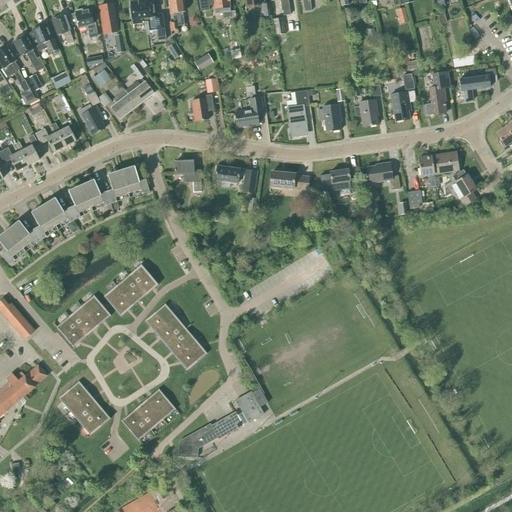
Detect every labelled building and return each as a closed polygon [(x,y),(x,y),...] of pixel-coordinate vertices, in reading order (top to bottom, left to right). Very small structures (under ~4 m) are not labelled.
[(147,1),(146,0),(143,0),(138,1),(138,2),(129,3),(132,24),(147,22),(149,32),(156,31),(157,41),(166,40),(164,30),(162,15),(154,16),(152,0),(147,1)] [(183,25),(182,12),(184,12),(181,0),(168,0),(170,14),(172,14),(174,22),(169,22),(171,32),(178,31),(177,26),(183,25)] [(229,7),(228,0),(206,0),(208,6),(213,5),(214,10),(215,14),(222,13),(223,18),(230,17),(229,12),(230,12),(229,7)] [(290,15),(287,0),(273,0),(274,1),(279,0),(282,16),(290,15)] [(302,0),(304,12),(311,11),(309,0),(302,0)] [(116,22),(113,4),(111,5),(108,4),(105,5),(99,7),(104,35),(118,33),(116,22)] [(264,17),(271,16),(269,4),(262,5),(264,17)] [(347,21),(354,19),(351,7),(344,9),(347,21)] [(69,16),(71,24),(72,26),(77,25),(78,29),(87,27),(89,38),(97,36),(94,23),(93,24),(90,10),(82,12),(81,10),(75,11),(75,13),(75,14),(69,15),(69,16)] [(71,24),(69,16),(65,18),(64,15),(58,17),(57,17),(51,19),(58,36),(63,34),(67,44),(73,42),(69,31),(70,31),(68,25),(71,24)] [(275,36),(285,34),(282,18),(273,20),(275,36)] [(51,40),(44,25),(38,27),(37,27),(32,29),(39,46),(45,43),(50,54),(50,53),(52,58),(60,54),(58,50),(59,49),(54,39),(51,40)] [(368,38),(375,37),(373,29),(366,30),(368,38)] [(123,42),(122,33),(114,35),(116,43),(123,42)] [(33,50),(25,35),(20,38),(19,37),(14,40),(14,41),(13,42),(21,56),(26,54),(34,68),(39,65),(32,51),(33,50)] [(177,59),(183,54),(176,44),(170,49),(177,59)] [(13,73),(13,74),(18,71),(19,70),(14,62),(15,61),(6,47),(1,50),(0,49),(0,62),(3,67),(1,69),(7,77),(13,73)] [(107,59),(118,58),(117,48),(105,49),(107,59)] [(231,60),(241,58),(239,49),(230,51),(231,60)] [(199,72),(213,63),(207,54),(194,62),(199,72)] [(87,66),(96,64),(94,57),(85,59),(87,66)] [(136,72),(141,78),(147,74),(142,68),(136,72)] [(472,101),(471,90),(490,88),(489,83),(496,82),(494,69),(485,71),(486,76),(458,80),(460,91),(462,91),(463,102),(465,102),(465,103),(468,102),(468,101),(472,101)] [(104,70),(93,78),(101,88),(111,80),(104,70)] [(433,115),(445,114),(443,102),(445,101),(443,89),(450,88),(448,72),(431,74),(433,88),(429,89),(431,104),(424,105),(426,116),(433,115)] [(35,91),(42,88),(36,74),(28,78),(35,91)] [(412,79),(411,74),(402,75),(405,91),(414,89),(412,79)] [(71,82),(68,75),(53,83),(56,89),(71,82)] [(207,93),(218,91),(216,77),(205,79),(207,93)] [(28,96),(22,99),(26,106),(39,100),(28,78),(23,81),(20,82),(28,96)] [(125,91),(136,106),(153,94),(144,82),(140,86),(137,82),(125,91)] [(372,97),(381,96),(379,85),(371,87),(372,97)] [(83,89),(86,95),(93,92),(89,86),(83,89)] [(337,102),(345,101),(343,89),(335,90),(337,102)] [(120,119),(136,106),(125,91),(113,100),(116,104),(111,108),(120,119)] [(291,137),(299,136),(299,133),(306,132),(303,107),(309,106),(307,91),(294,93),(296,107),(287,108),(291,137)] [(99,102),(94,92),(87,96),(92,106),(99,102)] [(395,122),(409,119),(407,105),(409,105),(407,92),(390,95),(395,122)] [(104,108),(110,103),(112,102),(105,93),(97,98),(104,108)] [(201,121),(208,120),(206,106),(213,105),(211,95),(204,96),(204,99),(191,101),(194,122),(201,120),(201,121)] [(59,110),(65,107),(59,96),(53,99),(59,110)] [(249,127),(258,125),(257,115),(263,114),(260,98),(249,100),(251,110),(234,113),(236,128),(249,126),(249,127)] [(375,116),(374,111),(377,110),(375,100),(359,103),(359,107),(354,108),(355,117),(361,116),(362,127),(377,125),(376,116),(375,116)] [(32,116),(43,111),(39,103),(28,108),(32,116)] [(340,130),(338,116),(340,116),(338,105),(322,107),(322,110),(317,111),(319,121),(324,121),(325,133),(340,130)] [(98,118),(100,117),(95,107),(91,110),(89,106),(77,112),(83,123),(85,122),(92,135),(104,129),(100,121),(98,118)] [(55,134),(62,148),(75,141),(68,127),(59,131),(55,124),(51,126),(55,134)] [(511,133),(507,127),(497,134),(507,147),(511,143),(511,133)] [(62,148),(55,134),(48,137),(44,129),(35,134),(40,145),(47,141),(53,153),(62,148)] [(20,151),(28,166),(39,160),(33,148),(38,146),(33,135),(27,138),(31,146),(23,150),(19,142),(14,144),(18,152),(20,151)] [(20,151),(18,152),(12,156),(8,148),(0,151),(0,156),(4,163),(10,160),(16,172),(28,166),(20,151)] [(434,179),(434,174),(458,170),(455,153),(418,159),(420,176),(428,175),(430,188),(435,187),(435,186),(434,179)] [(193,171),(193,162),(174,162),(175,175),(183,174),(183,182),(192,182),(193,193),(201,193),(201,182),(200,182),(200,171),(193,171)] [(392,177),(389,163),(379,165),(379,166),(367,168),(369,184),(389,181),(391,190),(399,189),(397,176),(392,177)] [(233,169),(217,166),(215,180),(237,183),(238,180),(244,181),(242,192),(254,193),(257,172),(245,170),(245,169),(233,167),(233,169)] [(121,171),(129,198),(128,194),(141,190),(142,194),(149,192),(145,179),(139,181),(134,167),(134,170),(122,173),(121,171)] [(349,180),(348,169),(330,172),(331,184),(346,181),(347,193),(357,192),(355,179),(349,180)] [(466,176),(463,170),(452,177),(464,197),(459,199),(464,206),(476,199),(472,192),(475,190),(466,176)] [(129,198),(121,171),(120,171),(121,174),(109,178),(108,175),(107,175),(112,190),(106,192),(110,204),(116,202),(115,198),(128,194),(129,198)] [(307,190),(308,178),(294,177),(294,175),(271,173),(269,187),(293,189),(307,190)] [(110,204),(106,192),(100,194),(94,180),(93,181),(94,183),(82,188),(81,186),(92,212),(93,212),(91,208),(103,202),(105,207),(110,204)] [(92,212),(81,186),(80,186),(82,189),(69,194),(68,192),(74,206),(68,208),(74,220),(80,218),(78,214),(90,208),(92,212)] [(409,206),(422,204),(420,191),(407,193),(409,206)] [(254,219),(256,199),(249,198),(247,218),(254,219)] [(74,220),(68,208),(63,212),(55,199),(54,199),(56,201),(44,208),(43,206),(58,230),(56,226),(67,219),(69,223),(74,220)] [(57,231),(58,230),(43,206),(44,208),(33,215),(31,213),(39,226),(33,229),(41,241),(46,237),(44,233),(55,227),(57,231)] [(41,241),(33,229),(28,233),(19,221),(18,222),(20,224),(10,232),(8,230),(25,253),(26,252),(23,249),(33,241),(36,244),(41,241)] [(25,253),(8,230),(7,230),(9,232),(0,239),(0,243),(6,251),(1,255),(9,266),(15,261),(12,257),(22,249),(25,253)] [(128,275),(145,296),(158,285),(140,265),(128,275)] [(145,296),(128,275),(116,286),(133,306),(145,296)] [(116,286),(103,297),(120,317),(133,306),(116,286)] [(81,306),(98,326),(110,316),(93,296),(81,306)] [(155,334),(175,317),(165,304),(144,321),(155,334)] [(13,326),(22,318),(10,305),(8,307),(1,312),(13,326)] [(68,317),(85,337),(98,326),(81,306),(68,317)] [(85,337),(68,317),(56,327),(73,348),(85,337)] [(175,317),(155,334),(165,346),(185,329),(175,317)] [(22,318),(13,326),(25,340),(34,332),(22,318)] [(185,329),(165,346),(176,358),(196,341),(185,329)] [(196,341),(176,358),(186,371),(206,354),(196,341)] [(9,382),(0,390),(0,416),(34,387),(33,387),(46,376),(38,366),(25,377),(21,372),(15,378),(12,374),(6,379),(9,382)] [(58,398),(69,411),(89,394),(78,381),(58,398)] [(266,401),(259,387),(235,401),(248,423),(264,414),(259,405),(266,401)] [(146,400),(163,420),(175,410),(158,389),(146,400)] [(69,411),(79,423),(99,406),(89,394),(69,411)] [(22,397),(16,403),(20,407),(22,405),(26,402),(22,397)] [(163,420),(146,400),(133,410),(150,431),(163,420)] [(110,419),(99,406),(79,423),(90,436),(110,419)] [(150,431),(133,410),(121,421),(138,441),(150,431)] [(218,440),(242,426),(235,413),(211,426),(210,424),(179,442),(178,457),(197,458),(197,457),(196,457),(197,449),(211,441),(210,440),(216,437),(218,440)] [(160,501),(166,498),(159,486),(153,489),(160,501)] [(37,511),(47,511),(50,509),(55,504),(44,494),(33,507),(37,511)]
